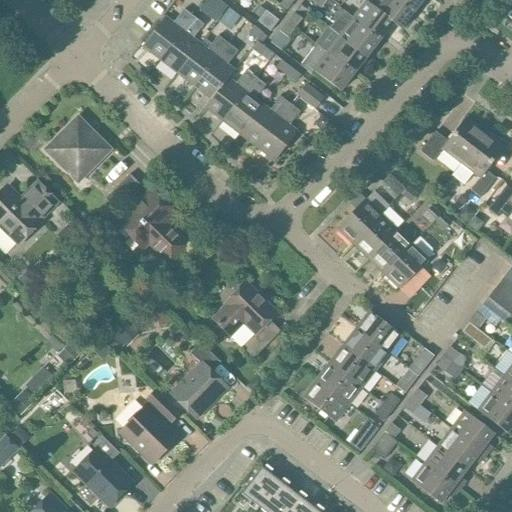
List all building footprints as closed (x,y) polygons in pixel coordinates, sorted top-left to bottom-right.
[(217,0),(206,0),(202,6),(219,18),(222,14),(227,7),(218,1),(217,0)] [(284,0),(280,5),(287,11),(295,1),(295,0),(284,0)] [(309,0),(314,4),(320,8),(327,0),(309,0)] [(379,0),(374,8),(394,24),(401,30),(414,13),(398,0),(379,0)] [(398,0),(414,13),(415,12),(424,0),(398,0)] [(374,8),(366,2),(353,19),(381,40),(394,24),(374,8)] [(280,5),(272,15),(280,21),(287,11),(280,5)] [(259,6),(253,14),(260,19),(265,11),(259,6)] [(229,9),(224,15),(233,22),(235,23),(240,17),(238,16),(229,9)] [(165,18),(142,47),(159,61),(182,31),(193,17),(184,10),(173,24),(165,18)] [(343,12),(329,29),(367,58),(381,40),(353,19),(343,12)] [(293,15),(287,23),(295,29),(302,20),(293,14),(293,15)] [(264,26),(263,27),(271,33),(280,21),(272,15),(270,19),(264,26)] [(182,31),(159,61),(161,62),(178,75),(193,54),(201,45),(193,39),(204,25),(195,19),(193,17),(182,31)] [(288,38),(295,29),(287,23),(280,32),(288,38)] [(262,44),(267,37),(263,35),(264,34),(254,26),(248,33),(258,41),(259,41),(262,44)] [(328,28),(314,45),(316,46),(326,54),(326,53),(354,74),(367,58),(329,29),(328,28)] [(193,54),(178,75),(194,88),(228,44),(218,37),(207,50),(201,45),(193,54)] [(257,42),(252,49),(252,50),(262,57),(267,50),(261,45),(258,42),(257,42)] [(228,44),(194,88),(211,101),(212,101),(229,79),(234,74),(235,72),(227,66),(238,52),(228,44)] [(354,74),(326,53),(326,54),(316,46),(300,66),(312,75),(314,71),(341,92),(354,74)] [(286,76),(292,69),(281,61),(276,68),(286,76)] [(292,69),(286,76),(295,83),(301,76),(292,69)] [(211,101),(205,108),(222,121),(245,92),(256,78),(246,71),(236,84),(229,79),(212,101),(211,101)] [(245,92),(222,121),(240,135),(263,106),(255,100),(266,86),(257,79),(256,78),(245,92)] [(315,110),(324,99),(306,85),(298,96),(315,110)] [(257,149),(291,105),(280,97),(270,111),(263,106),(240,135),(257,149)] [(291,105),(257,149),(274,162),(297,132),(289,126),(300,113),(291,105)] [(321,114),(314,124),(323,131),(328,126),(331,122),(321,114)] [(78,184),(112,150),(78,117),(44,151),(78,184)] [(461,164),(485,133),(466,118),(448,141),(435,132),(420,152),(433,162),(442,150),(461,164)] [(422,127),(416,134),(423,139),(429,131),(422,127)] [(452,176),(451,177),(463,187),(464,186),(473,174),(480,179),(470,191),(481,198),(496,179),(486,172),(504,148),(485,133),(483,135),(461,164),(452,176)] [(115,209),(139,185),(130,175),(105,200),(115,209)] [(401,194),(405,189),(390,175),(382,183),(398,197),(401,194)] [(57,203),(38,184),(28,194),(29,196),(22,203),(8,189),(0,196),(0,227),(19,246),(42,222),(40,221),(57,203)] [(405,189),(401,194),(411,202),(417,195),(408,187),(407,187),(405,189)] [(511,191),(506,187),(488,210),(498,218),(501,214),(507,219),(511,212),(511,191)] [(190,249),(168,226),(177,216),(151,191),(118,224),(144,250),(150,244),(172,267),(190,249)] [(441,191),(434,200),(443,207),(450,198),(441,191)] [(355,211),(337,229),(353,245),(382,215),(366,200),(366,199),(365,200),(358,193),(348,203),(355,211)] [(433,207),(422,217),(430,225),(435,220),(441,214),(438,211),(433,206),(433,207)] [(441,214),(435,220),(444,230),(451,224),(441,214)] [(368,260),(397,230),(382,215),(353,245),(368,260)] [(474,216),(467,225),(468,226),(476,232),(483,223),(474,216)] [(75,218),(66,227),(79,240),(88,231),(75,218)] [(384,275),(413,245),(397,230),(368,260),(384,275)] [(413,245),(384,275),(400,290),(429,260),(427,258),(432,253),(432,250),(419,238),(413,245)] [(438,260),(431,267),(439,275),(446,267),(438,260)] [(511,267),(511,268),(503,279),(511,285),(511,267)] [(22,281),(21,288),(27,293),(34,290),(35,283),(29,278),(22,281)] [(495,289),(511,301),(511,285),(503,279),(495,289)] [(254,359),(281,332),(270,321),(277,314),(266,303),(246,283),(224,305),(226,307),(213,320),(242,348),(254,359)] [(511,316),(511,314),(511,301),(495,289),(488,298),(511,316)] [(356,329),(389,355),(402,337),(370,311),(356,329)] [(469,323),(478,330),(485,320),(477,313),(469,323)] [(112,334),(104,342),(106,344),(116,354),(124,346),(126,348),(138,336),(124,322),(112,334)] [(478,330),(469,323),(462,333),(485,350),(492,341),(478,330)] [(375,373),(389,355),(356,329),(342,347),(375,373)] [(102,341),(91,351),(101,362),(112,351),(102,341)] [(70,343),(57,356),(69,367),(81,353),(70,343)] [(197,419),(226,389),(211,374),(220,364),(201,344),(190,354),(202,366),(172,395),(197,419)] [(362,389),(375,373),(342,347),(329,364),(362,389)] [(443,357),(452,364),(459,354),(450,347),(443,357)] [(409,370),(415,375),(418,377),(418,378),(419,377),(426,368),(434,357),(425,350),(417,360),(409,370)] [(440,361),(436,366),(439,368),(445,373),(452,364),(443,357),(440,361)] [(349,406),(362,389),(329,364),(316,381),(349,406)] [(408,370),(400,379),(408,385),(411,387),(418,378),(418,377),(415,375),(409,370),(408,370)] [(35,376),(24,386),(34,396),(35,397),(36,396),(44,388),(45,387),(44,386),(35,376)] [(256,376),(245,386),(256,397),(266,386),(256,376)] [(511,383),(505,378),(492,395),(511,411),(511,383)] [(336,423),(349,406),(316,381),(303,398),(336,423)] [(410,399),(419,407),(427,397),(418,389),(410,399)] [(24,390),(9,405),(20,416),(35,401),(24,390)] [(153,464),(177,439),(166,429),(179,416),(155,392),(146,402),(149,405),(122,433),(153,464)] [(383,405),(392,412),(400,401),(391,394),(383,405)] [(511,411),(492,395),(478,413),(508,435),(511,430),(511,411)] [(413,415),(419,407),(410,399),(403,408),(413,415)] [(384,422),(392,412),(383,405),(375,415),(384,422)] [(451,431),(486,457),(492,449),(487,445),(494,436),(465,413),(451,431)] [(393,440),(400,431),(392,424),(384,433),(393,440)] [(20,449),(30,439),(19,428),(9,437),(20,449)] [(357,431),(349,442),(360,451),(361,451),(369,440),(357,431)] [(479,466),(486,457),(451,431),(438,448),(467,470),(474,461),(479,466)] [(397,443),(393,440),(384,433),(371,451),(384,461),(397,443)] [(110,507),(132,485),(111,464),(119,455),(101,437),(92,447),(96,451),(75,473),(110,507)] [(0,467),(17,450),(5,439),(0,443),(0,467)] [(460,479),(467,470),(438,448),(425,465),(459,491),(465,483),(460,479)] [(251,501),(275,470),(266,462),(262,468),(242,493),(251,501)] [(453,500),(459,491),(425,465),(412,483),(441,505),(448,496),(453,500)] [(275,470),(251,501),(262,509),(286,478),(275,470)] [(286,478),(262,509),(266,511),(273,511),(295,485),(286,478)] [(295,485),(273,511),(287,511),(303,492),(295,485)] [(303,492),(287,511),(301,511),(312,498),(303,492)] [(66,511),(50,496),(34,511),(66,511)] [(312,498),(301,511),(313,511),(319,504),(312,498)]
